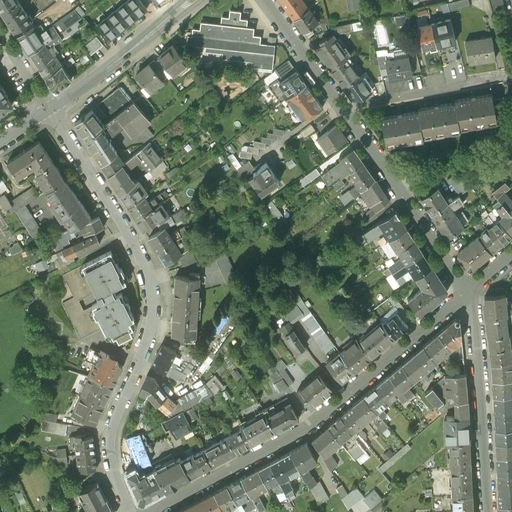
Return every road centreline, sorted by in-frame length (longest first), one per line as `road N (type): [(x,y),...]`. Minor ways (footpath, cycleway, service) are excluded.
road 1 (residential): [(48,109),(132,243),(152,291),(148,337),(108,442),(129,511)]
road 2 (residential): [(466,294),(301,429),(152,511)]
road 3 (residential): [(466,294),(342,107)]
road 4 (residential): [(485,511),(466,294)]
road 5 (tertiary): [(48,109),(192,0)]
road 6 (residential): [(511,76),(342,107)]
road 7 (residential): [(342,107),(264,0)]
